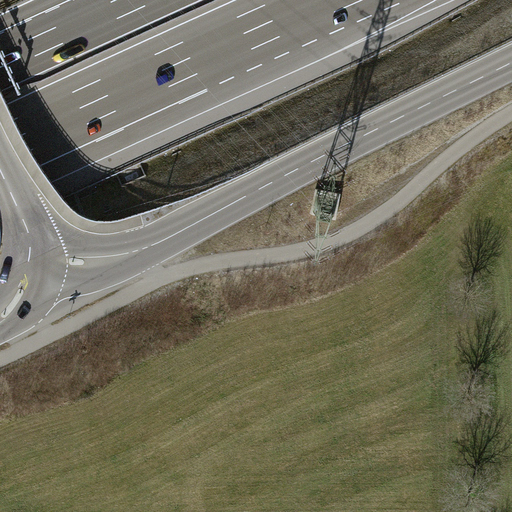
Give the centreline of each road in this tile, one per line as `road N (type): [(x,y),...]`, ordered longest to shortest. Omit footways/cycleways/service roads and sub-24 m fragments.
road 1 (track): [(511,112),(388,210),(339,238),(159,279),(0,359)]
road 2 (tertiary): [(29,256),(144,248),(511,62)]
road 3 (motorway): [(0,145),(320,0)]
road 4 (motorway): [(138,0),(0,63)]
